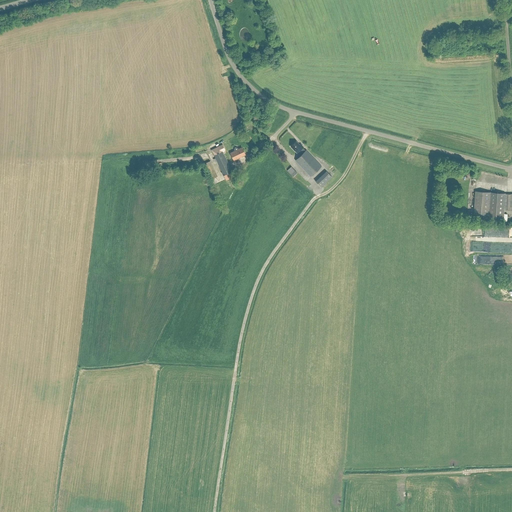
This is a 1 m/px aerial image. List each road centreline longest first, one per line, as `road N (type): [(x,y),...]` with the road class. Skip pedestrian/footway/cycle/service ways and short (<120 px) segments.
road 1 (track): [(367,131),(345,172),(313,199),(255,284),(214,511)]
road 2 (unclassified): [(511,169),(275,104),(233,66),(210,0)]
